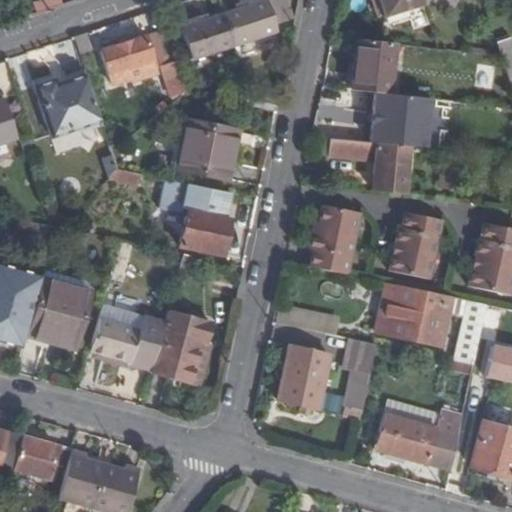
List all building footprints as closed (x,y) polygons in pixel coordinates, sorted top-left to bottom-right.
[(180,27),(193,64),(279,35),(277,27),(293,21),(285,0),(260,0),(248,4),(249,8),(200,25),(198,21),(180,27)] [(384,21),(377,0),(371,0),(379,22),(384,21)] [(422,3),(421,0),(377,0),(384,21),(387,27),(424,16),(420,4),(422,3)] [(183,82),(165,32),(147,38),(100,52),(111,85),(126,80),(123,70),(158,59),(160,68),(161,68),(168,87),(169,87),(183,82)] [(500,59),(510,90),(511,89),(511,47),(509,38),(495,43),(500,59)] [(358,39),(351,91),(374,93),(388,95),(395,45),(358,39)] [(99,117),(84,71),(63,78),(64,81),(54,84),(52,77),(32,83),(49,133),(99,117)] [(183,82),(169,87),(173,98),(187,94),(183,82)] [(388,95),(374,93),(370,143),(406,146),(422,148),(427,99),(388,95)] [(172,105),(187,94),(173,98),(172,105)] [(0,102),(0,137),(11,134),(0,102)] [(176,169),(225,180),(235,132),(187,121),(176,169)] [(374,161),(371,192),(402,195),(406,146),(370,143),(315,138),(314,153),(327,154),(327,156),(374,161)] [(496,170),(496,158),(442,153),(439,189),(457,191),(460,166),(496,170)] [(117,170),(110,178),(138,184),(140,174),(119,170),(117,170)] [(158,224),(181,227),(187,183),(164,180),(158,224)] [(361,212),(323,204),(319,221),(317,234),(312,232),(308,250),(313,251),(310,266),(347,275),(361,212)] [(179,247),(220,255),(229,214),(200,208),(199,214),(187,211),(179,247)] [(442,220),(405,212),(402,228),(398,227),(395,244),(398,244),(396,255),(392,254),(389,271),(429,280),(442,220)] [(0,228),(52,240),(55,228),(0,215),(0,228)] [(511,228),(487,223),(484,239),(481,239),(477,257),(482,258),(480,270),(475,269),(471,287),(511,295),(511,228)] [(189,276),(194,258),(183,255),(178,273),(189,276)] [(41,278),(87,291),(90,282),(43,270),(41,278)] [(30,318),(25,334),(73,348),(89,292),(87,291),(41,278),(34,304),(31,314),(30,318)] [(452,360),(471,364),(484,304),(386,283),(375,332),(418,342),(418,343),(438,347),(447,310),(463,314),(452,360)] [(22,301),(19,310),(31,314),(34,304),(22,301)] [(0,304),(0,309),(30,318),(31,314),(19,310),(0,304)] [(97,319),(159,338),(164,325),(101,305),(97,319)] [(276,305),(273,322),(334,335),(337,318),(276,305)] [(0,332),(24,339),(25,334),(30,318),(0,309),(0,332)] [(150,370),(150,374),(189,385),(200,344),(205,345),(210,324),(167,312),(164,325),(159,338),(150,370)] [(88,351),(150,370),(159,338),(97,319),(88,351)] [(343,368),(369,374),(376,344),(350,339),(343,368)] [(200,344),(189,385),(198,387),(209,346),(205,345),(200,344)] [(511,383),(511,348),(490,345),(486,380),(511,383)] [(276,399),(317,409),(329,355),(288,346),(276,399)] [(382,453),(448,472),(456,435),(381,415),(377,432),(382,433),(379,446),(383,448),(382,453)] [(511,477),(511,476),(511,432),(480,423),(468,467),(510,478),(511,477)] [(11,470),(20,438),(0,431),(0,473),(10,476),(11,470)] [(371,450),(382,453),(383,448),(379,446),(382,433),(377,432),(371,450)] [(62,484),(71,453),(56,448),(55,452),(45,449),(47,445),(20,438),(11,470),(62,484)] [(86,456),(71,451),(71,453),(62,484),(57,500),(100,511),(127,511),(140,471),(124,467),(123,472),(85,461),(86,456)]
